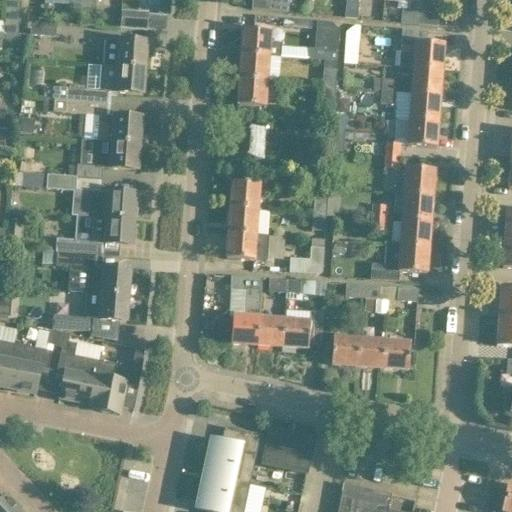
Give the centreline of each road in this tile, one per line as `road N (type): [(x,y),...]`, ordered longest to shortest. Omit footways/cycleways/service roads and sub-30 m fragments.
road 1 (unclassified): [(451,432),(475,0)]
road 2 (unclassified): [(183,377),(207,0)]
road 3 (unclassified): [(451,432),(183,377)]
road 4 (residential): [(12,409),(168,440)]
